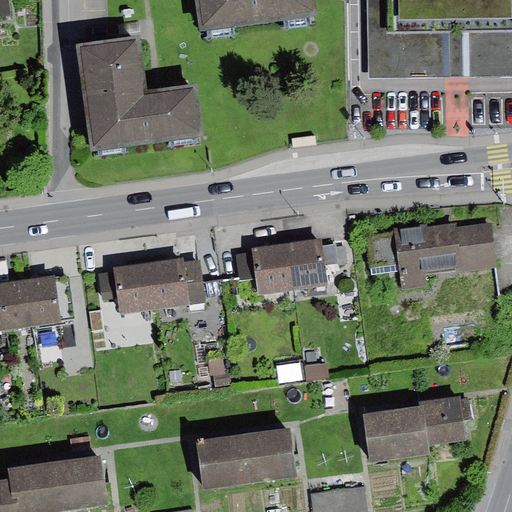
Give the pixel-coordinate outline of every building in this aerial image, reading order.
[(9,0),(0,0),(0,21),(11,20),(9,0)] [(318,0),(196,0),(202,34),(321,16),(318,0)] [(511,0),(370,0),(372,79),(457,78),(511,76),(511,0)] [(140,39),(78,47),(91,154),(206,139),(199,85),(158,90),(146,92),(140,39)] [(370,103),(361,104),(362,126),(371,126),(370,103)] [(459,225),(397,231),(403,290),(427,287),(426,275),(499,268),(494,225),(460,229),(459,225)] [(322,241),(291,245),(297,293),(329,288),(325,268),(323,247),(322,241)] [(291,245),(253,251),(253,254),(257,282),(259,298),(297,293),(291,245)] [(336,245),(323,247),(325,268),(339,266),(336,245)] [(257,282),(253,254),(237,256),(241,284),(257,282)] [(183,261),(150,265),(157,313),(190,307),(184,265),(183,261)] [(200,262),(184,265),(190,307),(207,305),(200,262)] [(150,265),(114,270),(114,273),(118,299),(121,318),(157,313),(150,265)] [(114,273),(100,275),(103,301),(118,299),(114,273)] [(70,277),(29,283),(35,330),(63,327),(62,322),(75,320),(70,277)] [(29,283),(2,285),(8,334),(35,330),(29,283)] [(2,285),(0,285),(0,335),(8,334),(2,285)] [(102,310),(90,312),(92,332),(104,331),(102,310)] [(303,363),(278,366),(281,384),(306,380),(303,363)] [(327,365),(306,368),(308,382),(329,379),(327,365)] [(229,373),(214,375),(216,388),(231,386),(229,373)] [(424,411),(428,447),(467,442),(462,397),(423,402),(424,411)] [(396,414),(363,418),(369,467),(429,460),(428,447),(424,411),(396,414)] [(244,439),(199,445),(206,497),(299,484),(291,432),(244,439)] [(90,437),(70,439),(71,449),(91,446),(90,437)] [(54,466),(11,472),(13,482),(16,511),(109,511),(103,460),(54,466)] [(16,511),(13,482),(0,483),(0,511),(16,511)] [(367,511),(365,489),(312,494),(314,511),(367,511)]
